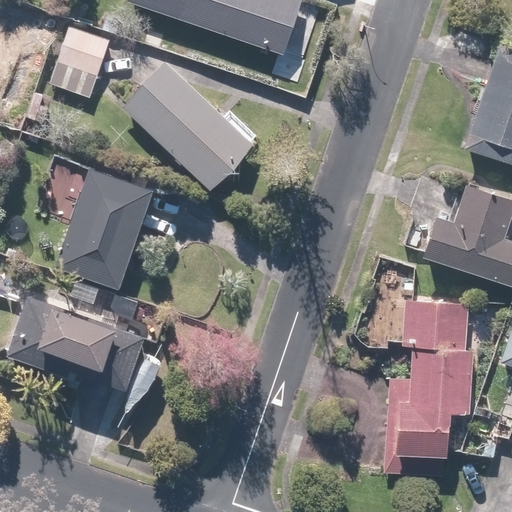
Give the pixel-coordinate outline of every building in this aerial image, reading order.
[(300,0),(127,0),(127,1),(284,51),(300,0)] [(511,43),(497,39),(463,145),(511,160),(511,43)] [(167,60),(123,105),(208,189),(252,144),(167,60)] [(155,186),(89,164),(56,262),(122,284),(155,186)] [(436,214),(423,254),(511,283),(511,237),(505,235),(511,215),(511,194),(467,180),(453,220),(436,214)] [(147,331),(29,292),(9,352),(70,372),(71,367),(129,386),(147,331)] [(409,389),(385,388),(383,472),(443,474),(444,455),(474,456),(475,413),(470,413),(471,373),(475,373),(476,348),(466,348),(468,300),(405,298),(403,345),(410,345),(409,389)] [(511,330),(502,360),(511,363),(511,330)]
